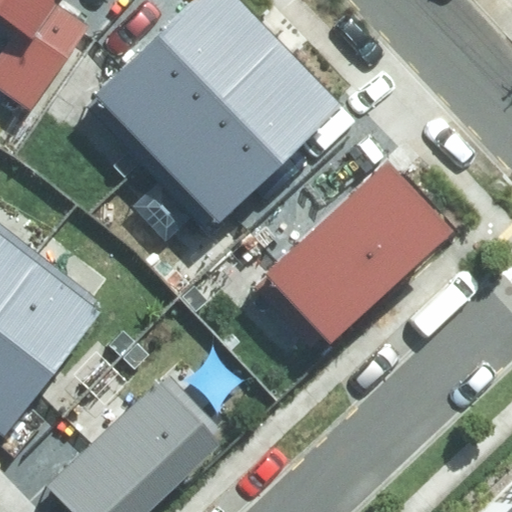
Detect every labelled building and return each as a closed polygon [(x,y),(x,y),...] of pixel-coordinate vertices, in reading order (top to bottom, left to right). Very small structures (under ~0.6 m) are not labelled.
[(0,0),(0,9),(20,23),(0,52),(0,77),(29,97),(84,16),(59,0),(0,0)] [(183,0),(93,86),(151,145),(268,33),(235,0),(183,0)] [(268,33),(151,145),(207,204),(324,92),(268,33)] [(261,263),(320,326),(436,218),(377,155),(261,263)] [(0,289),(28,252),(0,230),(0,289)] [(0,289),(0,414),(89,296),(28,252),(0,289)] [(41,474),(76,511),(123,511),(210,431),(153,370),(41,474)] [(511,511),(511,480),(477,511),(511,511)]
